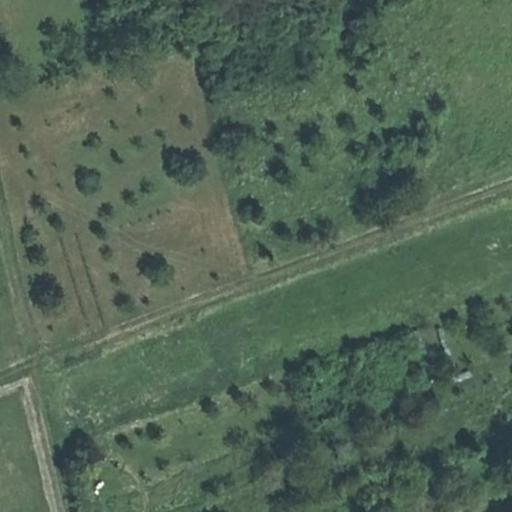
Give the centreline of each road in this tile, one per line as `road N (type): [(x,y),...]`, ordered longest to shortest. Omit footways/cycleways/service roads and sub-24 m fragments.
road 1 (track): [(74,511),(36,366),(511,189)]
road 2 (track): [(36,366),(0,213)]
